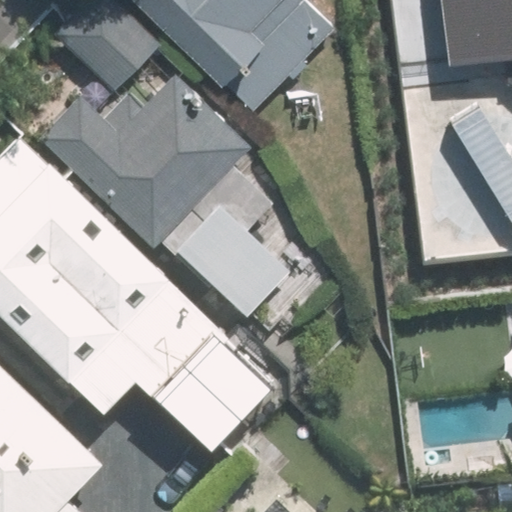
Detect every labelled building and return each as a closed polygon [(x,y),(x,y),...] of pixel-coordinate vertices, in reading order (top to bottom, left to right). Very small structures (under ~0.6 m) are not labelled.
[(81,0),(59,24),(118,78),(164,29),(132,0),(81,0)] [(151,0),(258,99),(340,11),(327,0),(151,0)] [(511,0),(450,0),(457,60),(511,53),(511,0)] [(81,78),(41,121),(243,309),(296,253),(254,214),(279,187),(241,151),(258,133),(179,60),(144,98),(128,82),(108,103),(81,78)] [(23,117),(0,142),(0,283),(111,388),(138,359),(167,385),(234,314),(23,117)] [(108,441),(0,340),(0,511),(82,511),(93,501),(71,480),(108,441)]
